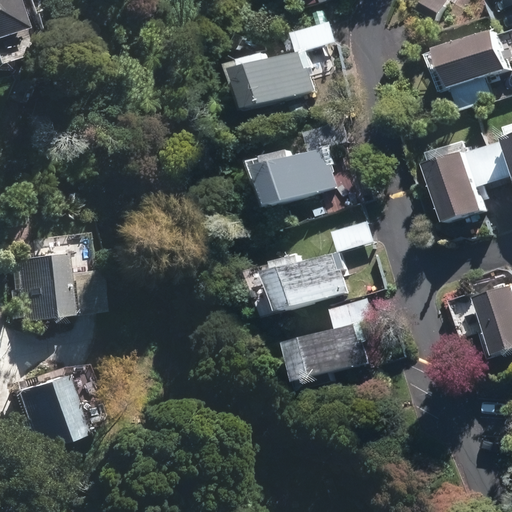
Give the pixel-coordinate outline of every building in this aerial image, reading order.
[(0,0),(0,30),(26,21),(18,0),(0,0)] [(452,1),(450,0),(429,0),(424,10),(441,20),(452,1)] [(342,40),(336,19),(301,28),(306,49),(342,40)] [(511,65),(511,31),(452,52),(462,82),(511,65)] [(317,53),(277,64),(286,98),(326,87),(317,53)] [(511,146),(488,154),(497,181),(511,175),(511,146)] [(344,183),(333,150),(281,166),(292,199),(344,183)] [(478,151),(439,163),(456,214),(494,201),(478,151)] [(12,263),(18,317),(76,310),(70,256),(12,263)] [(352,288),(344,257),(291,271),(299,302),(352,288)] [(511,291),(486,300),(503,350),(511,347),(511,291)] [(373,359),(363,327),(304,345),(314,378),(373,359)] [(69,376),(21,392),(39,445),(87,429),(69,376)]
